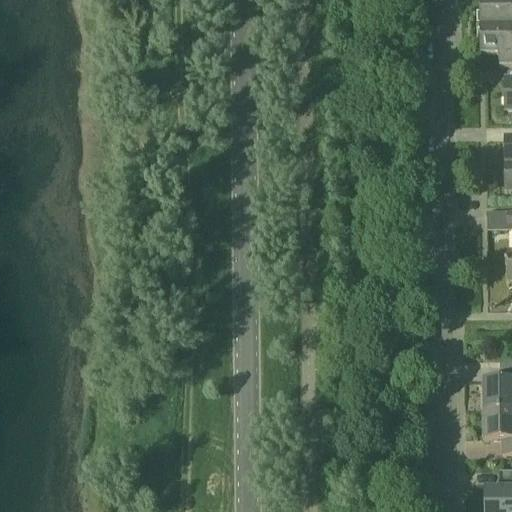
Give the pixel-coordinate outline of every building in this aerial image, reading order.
[(511,0),(498,0),(499,0),(482,0),(482,29),(511,29),(511,0)] [(511,68),(511,29),(482,29),(482,56),(500,56),(500,68),(511,68)] [(511,213),(507,213),(507,214),(487,215),(487,234),(511,233),(511,254),(508,255),(509,285),(511,284),(511,213)] [(486,411),(511,410),(511,367),(503,368),(503,382),(485,383),(486,411)] [(511,410),(486,411),(486,440),(504,440),(504,455),(511,454),(511,410)] [(486,511),(511,511),(511,472),(509,472),(509,489),(487,490),(486,511)]
